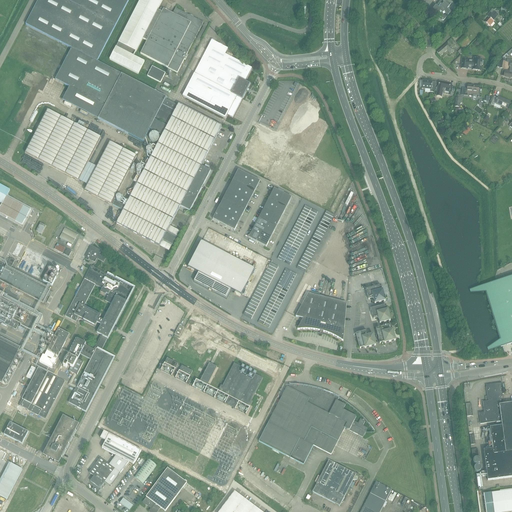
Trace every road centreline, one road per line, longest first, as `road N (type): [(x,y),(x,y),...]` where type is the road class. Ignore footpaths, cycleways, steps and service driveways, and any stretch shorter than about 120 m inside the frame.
road 1 (primary): [(439,371),(429,308),(345,56)]
road 2 (primary): [(333,61),(420,340)]
road 3 (tertiary): [(400,371),(341,364),(267,341),(165,280)]
road 4 (unclassified): [(165,280),(276,64)]
road 5 (track): [(418,72),(417,98),(449,157),(494,196),(496,269)]
road 6 (unclassified): [(64,476),(165,280)]
road 7 (tertiary): [(165,280),(4,163)]
road 8 (unclassified): [(4,163),(42,97),(145,147)]
road 9 (unknown): [(188,0),(206,24),(180,98),(243,131)]
road 10 (primary): [(458,511),(439,371)]
road 11 (primary): [(425,372),(445,511)]
